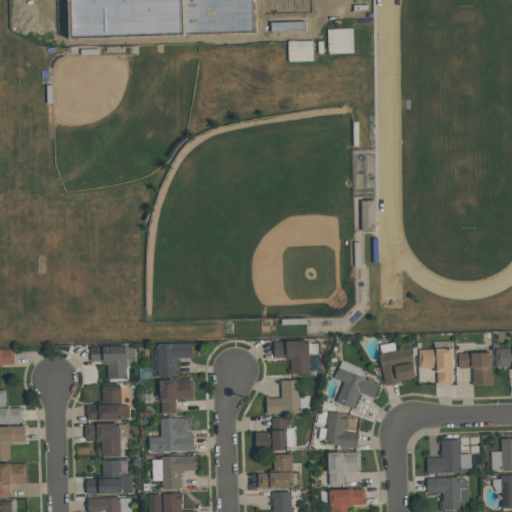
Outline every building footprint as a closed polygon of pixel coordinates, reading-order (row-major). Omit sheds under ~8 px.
[(286,13),(287,43),(315,43),(314,12),(286,13)] [(309,373),(308,340),(273,341),(274,357),(290,356),(291,374),(309,373)] [(177,376),(176,357),(191,357),(191,344),(151,344),(152,377),(177,376)] [(91,361),(106,361),(107,379),(126,378),(126,365),(134,364),(134,346),(91,347),(91,361)] [(511,347),(495,348),(495,367),(511,366),(511,347)] [(384,383),(416,378),(411,348),(379,353),(384,383)] [(452,349),(419,349),(419,368),(436,368),(437,384),(452,384),(452,349)] [(491,352),(458,353),(459,368),(471,368),(472,385),(492,384),(491,352)] [(354,408),(359,392),(374,398),(381,379),(339,364),(334,378),(343,381),(335,402),(354,408)] [(193,380),(160,380),(161,413),(176,413),(176,399),(193,399),(193,380)] [(266,398),(266,414),(299,413),(299,380),(281,380),(281,398),(266,398)] [(87,420),(129,419),(128,405),(121,405),(121,386),(101,386),(102,405),(86,405),(87,420)] [(0,390),(0,423),(22,424),(23,407),(6,407),(6,390),(0,390)] [(347,414),(329,411),(324,443),(356,448),(358,433),(344,431),(347,414)] [(255,432),(256,450),(286,450),(286,417),(271,418),(272,432),(255,432)] [(149,451),(194,450),(193,432),(188,432),(187,418),(160,418),(160,430),(148,430),(149,451)] [(102,456),(121,456),(120,437),(128,437),(128,423),(84,424),(85,440),(101,439),(102,456)] [(0,426),(0,458),(10,459),(9,442),(25,442),(25,426),(0,426)] [(491,471),(511,470),(511,438),(500,439),(501,451),(491,451),(491,471)] [(426,457),(427,472),(471,471),(470,454),(460,454),(460,439),(441,440),(441,457),(426,457)] [(327,452),(328,484),(343,483),(343,471),(360,470),(360,451),(327,452)] [(292,454),(272,455),(273,471),(292,471),(292,454)] [(195,455),(160,456),(160,460),(152,460),(152,480),(161,480),(161,489),(181,488),(181,470),(195,470),(195,455)] [(102,461),(102,478),(86,478),(86,493),(132,493),(132,473),(127,473),(127,460),(102,461)] [(27,483),(26,463),(0,463),(0,497),(10,497),(9,483),(27,483)] [(301,472),(257,473),(257,488),(301,487),(301,472)] [(511,507),(511,474),(500,475),(501,507),(511,507)] [(348,511),(349,505),(365,504),(365,489),(329,490),(329,511),(348,511)] [(291,511),(291,491),(272,492),(272,509),(257,510),(257,511),(291,511)] [(182,493),(163,493),(163,511),(195,511),(196,510),(182,510),(182,493)] [(87,511),(119,511),(125,511),(125,497),(88,497),(87,511)] [(0,511),(14,511),(14,501),(0,501),(0,511)]
